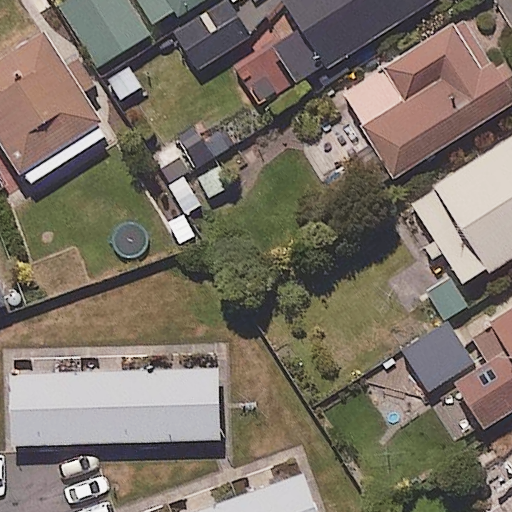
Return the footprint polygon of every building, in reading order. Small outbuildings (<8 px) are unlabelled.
[(156,40),(130,0),(82,0),(67,10),(107,72),(156,40)] [(140,0),(157,29),(207,0),(140,0)] [(440,2),(438,0),(287,0),(286,0),(307,32),(280,49),(306,89),(440,2)] [(260,40),(236,2),(177,40),(202,78),(260,40)] [(511,78),(506,82),(467,20),(346,97),(399,182),(511,111),(511,78)] [(100,92),(83,64),(72,71),(53,40),(0,72),(0,137),(32,190),(114,140),(89,98),(100,92)] [(511,271),(511,146),(416,206),(472,296),(511,271)] [(511,424),(511,323),(479,344),(496,370),(463,391),(492,437),(511,424)] [(480,368),(454,327),(410,355),(436,396),(480,368)] [(225,375),(16,382),(18,450),(227,443),(225,375)] [(321,511),(310,481),(222,511),(321,511)]
